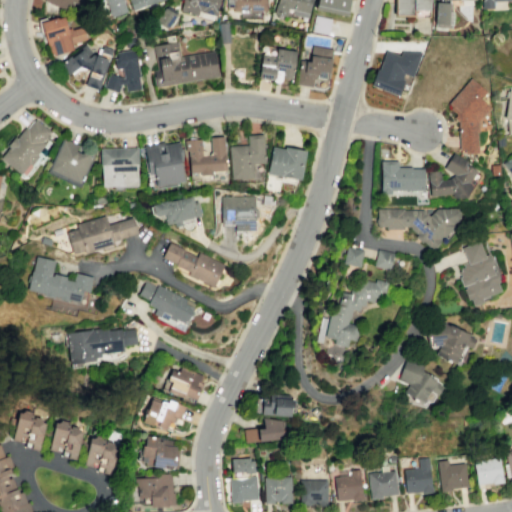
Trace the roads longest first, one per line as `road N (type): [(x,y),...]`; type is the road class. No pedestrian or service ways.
road 1 (residential): [(209,511),(209,440),(307,219),(340,120)]
road 2 (residential): [(16,0),(17,49),(32,82),(81,114),(139,119),(251,104),(340,120)]
road 3 (residential): [(340,120),(368,0)]
